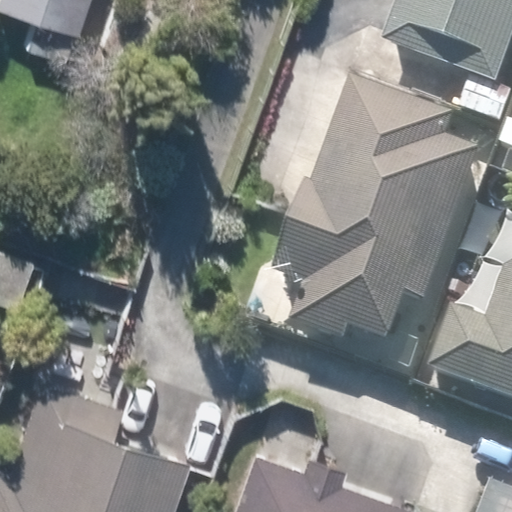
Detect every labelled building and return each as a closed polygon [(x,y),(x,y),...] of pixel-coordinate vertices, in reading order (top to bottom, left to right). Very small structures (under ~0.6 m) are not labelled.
[(0,0),(0,16),(66,39),(79,0),(0,0)] [(511,0),(392,0),(375,48),(490,89),(511,23),(511,0)] [(436,146),(444,126),(348,87),(269,279),(299,291),(283,330),(336,352),(341,340),(375,354),(386,326),(404,334),(474,162),(436,146)] [(511,227),(498,223),(467,312),(451,307),(429,369),(445,375),(438,394),(511,419),(511,227)] [(0,253),(0,304),(3,306),(19,260),(0,253)] [(0,511),(153,511),(170,463),(98,438),(107,410),(27,383),(0,463),(0,511)] [(219,511),(392,511),(395,505),(241,451),(219,511)]
